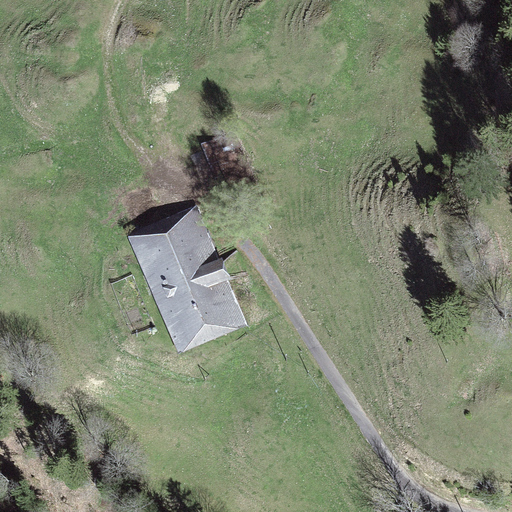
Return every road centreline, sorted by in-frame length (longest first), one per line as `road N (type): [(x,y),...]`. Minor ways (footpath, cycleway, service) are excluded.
road 1 (track): [(457,511),(404,481),(251,253),(210,206),(134,146)]
road 2 (track): [(134,146),(105,70),(109,24),(121,0)]
